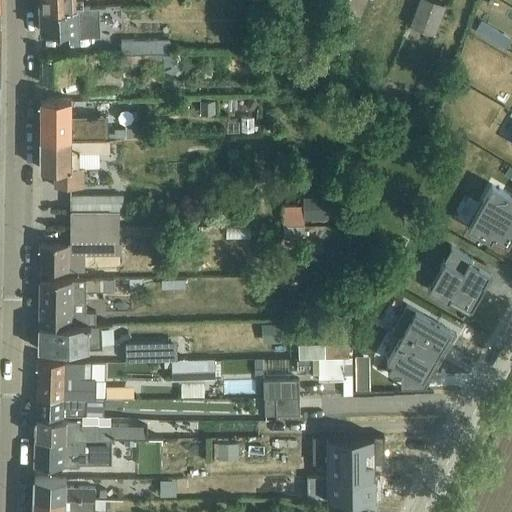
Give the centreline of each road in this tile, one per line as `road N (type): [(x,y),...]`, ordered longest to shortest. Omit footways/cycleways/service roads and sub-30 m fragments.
road 1 (tertiary): [(11,337),(14,0)]
road 2 (tertiary): [(511,342),(423,511)]
road 3 (tertiary): [(6,511),(11,337)]
